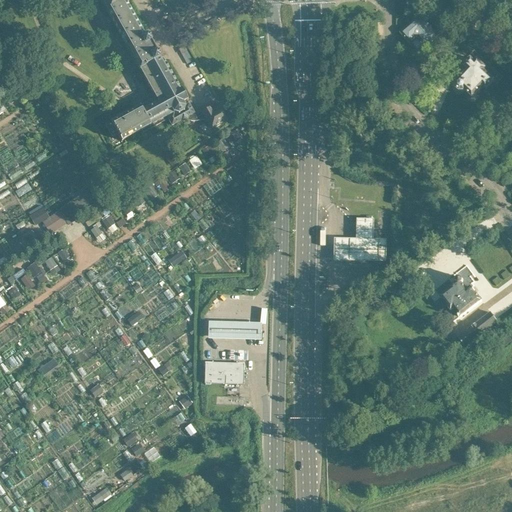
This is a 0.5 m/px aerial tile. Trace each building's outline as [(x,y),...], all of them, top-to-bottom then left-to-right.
[(143,133),(150,129),(168,120),(172,127),(181,121),(182,122),(204,120),(206,119),(211,128),(214,127),(215,128),(221,125),(220,123),(228,119),(219,104),(214,107),(214,105),(203,111),(203,112),(203,114),(196,118),(194,114),(194,113),(186,100),(187,100),(188,99),(187,99),(181,89),(182,89),(181,88),(180,89),(163,58),(162,58),(160,59),(159,58),(160,58),(156,51),(150,42),(151,41),(147,35),(144,36),(126,3),(127,3),(128,2),(127,0),(102,0),(101,0),(101,1),(128,48),(156,98),(105,125),(106,126),(105,126),(112,138),(118,135),(122,142),(142,131),(143,133)] [(480,9),(474,15),(483,24),(489,18),(480,9)] [(474,15),(468,21),(477,30),(483,24),(474,15)] [(416,20),(400,33),(409,43),(414,38),(418,38),(426,47),(438,36),(425,21),(416,20)] [(468,21),(462,27),(471,36),(477,30),(468,21)] [(483,87),(486,89),(494,81),(483,71),(485,68),(477,60),(475,63),(471,59),(464,67),(468,70),(456,83),(456,88),(459,91),(464,91),(465,90),(472,98),(483,87)] [(239,131),(216,142),(220,150),(243,139),(239,131)] [(209,147),(203,150),(208,158),(214,155),(209,147)] [(194,169),(202,164),(196,155),(188,160),(194,169)] [(179,167),(184,175),(191,170),(186,163),(179,167)] [(74,201),(59,211),(68,225),(75,221),(73,217),(94,203),(87,193),(84,189),(72,197),(74,201)] [(99,200),(92,189),(87,193),(94,203),(99,200)] [(30,217),(35,225),(48,218),(43,209),(30,217)] [(101,219),(109,233),(125,224),(122,218),(114,222),(110,214),(101,219)] [(356,236),(333,236),(333,259),(385,260),(386,237),(372,236),(373,216),(357,216),(356,236)] [(90,229),(98,243),(108,237),(100,223),(90,229)] [(60,261),(69,258),(66,249),(57,252),(60,261)] [(168,259),(172,266),(186,259),(182,251),(168,259)] [(45,261),(52,275),(60,271),(52,257),(45,261)] [(39,285),(47,279),(34,262),(26,268),(39,285)] [(27,274),(20,278),(27,290),(34,286),(27,274)] [(458,278),(456,279),(456,282),(457,283),(450,288),(451,289),(440,298),(451,311),(447,314),(453,322),(459,318),(482,301),(472,287),(467,291),(461,283),(462,283),(463,280),(461,278),(458,278)] [(7,289),(11,298),(23,293),(19,284),(7,289)] [(3,292),(0,294),(0,295),(6,304),(10,301),(3,292)] [(0,311),(2,315),(9,310),(0,297),(0,311)] [(497,322),(490,313),(448,344),(454,351),(457,349),(459,351),(479,336),(497,322)] [(262,321),(209,319),(209,336),(262,338),(262,321)] [(501,341),(505,346),(511,341),(508,336),(501,341)] [(37,369),(41,376),(58,366),(54,359),(37,369)] [(204,384),(227,385),(243,385),(244,371),(244,364),(237,364),(212,363),(205,363),(205,364),(204,384)] [(89,391),(93,397),(102,391),(98,385),(89,391)] [(183,408),(191,404),(187,396),(179,401),(183,408)] [(184,428),(190,437),(196,433),(190,424),(184,428)] [(124,481),(133,476),(128,469),(120,474),(124,481)] [(107,488),(91,496),(95,505),(112,498),(107,488)]
